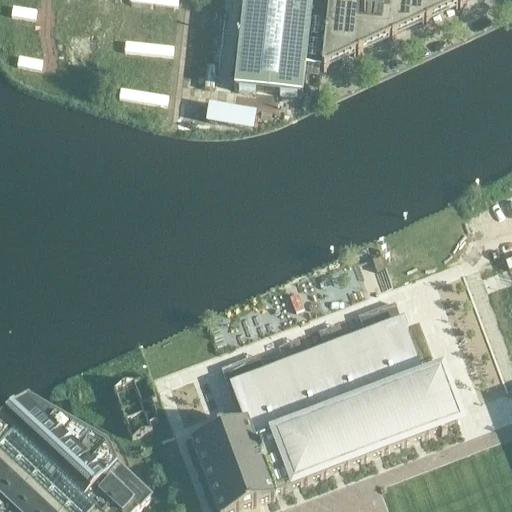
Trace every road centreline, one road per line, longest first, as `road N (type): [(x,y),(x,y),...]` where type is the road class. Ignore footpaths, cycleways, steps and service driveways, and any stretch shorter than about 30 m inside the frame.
road 1 (unclassified): [(463,264),(159,382)]
road 2 (unclassified): [(292,511),(511,428)]
road 3 (unknown): [(476,0),(349,54)]
road 4 (unclassified): [(463,264),(511,388)]
